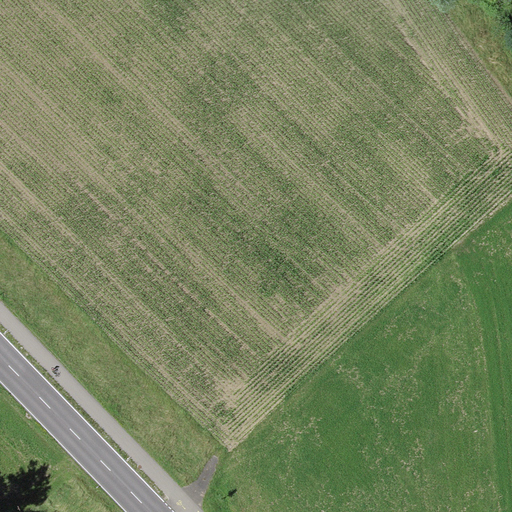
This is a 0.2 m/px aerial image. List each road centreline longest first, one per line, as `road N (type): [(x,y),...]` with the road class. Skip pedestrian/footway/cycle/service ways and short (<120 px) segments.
road 1 (track): [(187,511),(223,448),(452,237)]
road 2 (primary): [(0,351),(155,511)]
